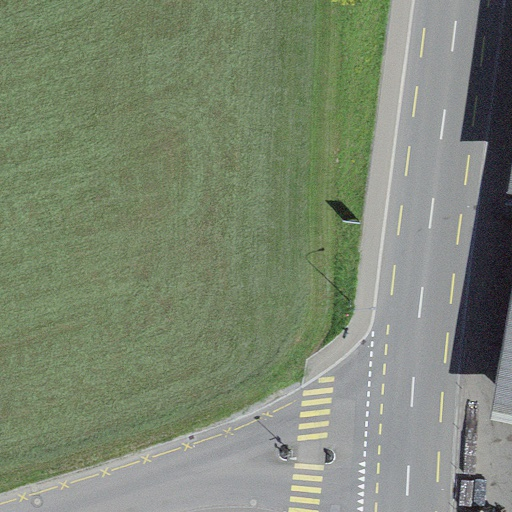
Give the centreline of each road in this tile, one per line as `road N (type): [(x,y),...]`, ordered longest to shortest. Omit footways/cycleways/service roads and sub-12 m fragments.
road 1 (secondary): [(410,461),(459,0)]
road 2 (residential): [(72,511),(245,463),(312,455),(410,461)]
